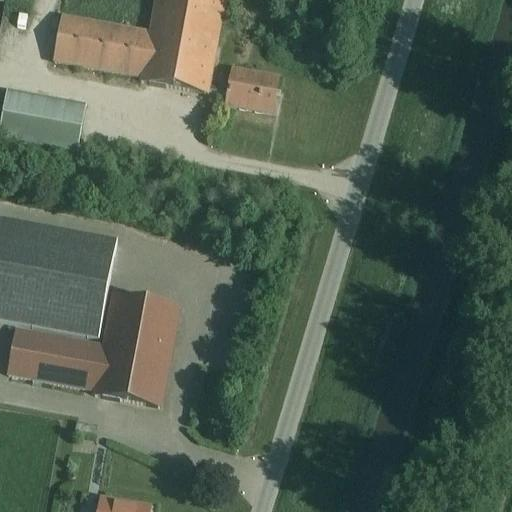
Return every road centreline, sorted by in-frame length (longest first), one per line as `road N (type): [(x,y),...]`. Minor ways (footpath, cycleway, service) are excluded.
road 1 (unclassified): [(260,511),(414,0)]
road 2 (track): [(406,511),(511,155)]
